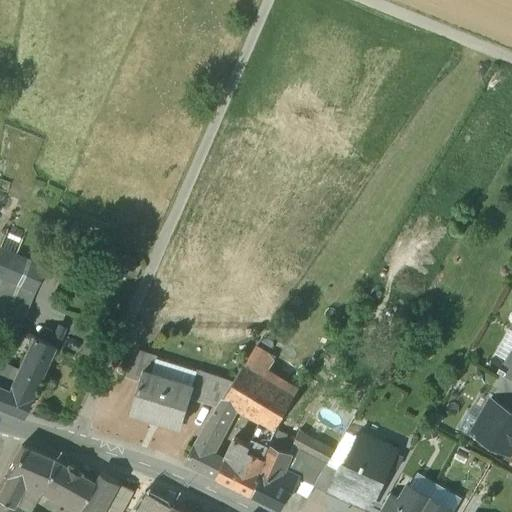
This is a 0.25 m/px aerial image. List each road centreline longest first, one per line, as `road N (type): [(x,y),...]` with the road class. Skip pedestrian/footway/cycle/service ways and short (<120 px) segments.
road 1 (track): [(76,446),(266,0)]
road 2 (tertiary): [(252,511),(149,468),(0,424)]
road 3 (track): [(359,0),(511,64)]
